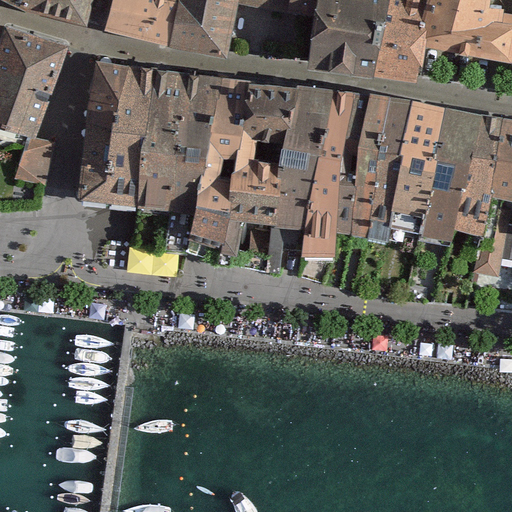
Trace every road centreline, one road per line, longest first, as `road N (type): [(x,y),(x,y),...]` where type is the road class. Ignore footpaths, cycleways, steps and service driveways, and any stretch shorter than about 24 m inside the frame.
road 1 (residential): [(90,38),(511,106)]
road 2 (residential): [(90,38),(52,222)]
